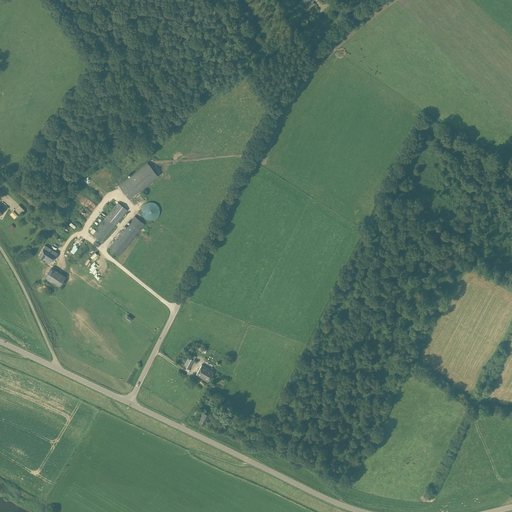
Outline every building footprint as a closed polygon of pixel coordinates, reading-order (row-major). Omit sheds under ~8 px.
[(158,175),(147,162),(118,185),(128,198),(158,175)] [(158,210),(157,208),(157,206),(156,204),(155,203),(154,202),(152,201),(151,201),(149,200),(147,200),(145,201),(143,202),(142,203),(141,204),(140,206),(139,208),(139,209),(139,211),(140,213),(140,214),(141,216),(142,217),(144,218),(146,219),(148,219),(150,219),(151,218),(153,218),(155,217),(156,215),(157,213),(157,212),(158,210)] [(128,210),(118,202),(95,230),(93,228),(90,232),(102,242),(128,210)] [(144,224),(135,216),(109,247),(119,255),(144,224)] [(57,253),(45,245),(42,249),(38,256),(42,259),(42,258),(50,264),(57,253)] [(95,275),(102,265),(96,261),(89,271),(95,275)] [(65,276),(50,266),(43,278),(57,287),(65,276)] [(55,288),(45,281),(42,286),(52,293),(55,288)] [(194,360),(188,357),(183,366),(189,369),(194,360)] [(213,372),(201,365),(196,374),(208,381),(213,372)] [(210,397),(206,395),(203,401),(201,404),(206,407),(208,403),(208,402),(210,397)] [(201,411),(196,409),(192,418),(196,420),(201,411)] [(210,415),(203,411),(197,423),(204,426),(210,415)]
